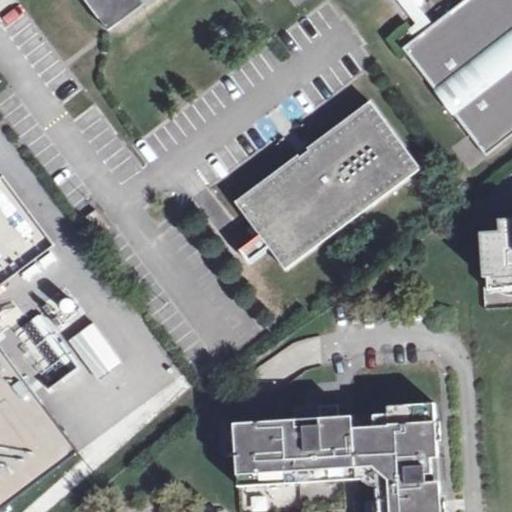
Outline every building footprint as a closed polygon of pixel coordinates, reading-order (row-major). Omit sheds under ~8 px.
[(88,0),(103,19),(101,20),(109,31),(120,23),(119,21),(147,0),(88,0)] [(511,0),(464,0),(417,36),(404,45),(485,153),(511,132),(511,0)] [(237,200),(287,267),(421,167),(370,100),(309,146),(310,149),(305,152),(301,156),(299,153),(237,200)] [(17,273),(54,247),(5,175),(0,177),(0,335),(34,386),(57,370),(22,319),(26,316),(13,298),(28,289),(17,273)] [(99,233),(109,226),(97,210),(87,216),(99,233)] [(489,291),(511,287),(511,218),(500,219),(500,231),(492,231),(481,232),(484,278),(488,277),(489,291)] [(99,381),(124,362),(93,321),(68,340),(99,381)] [(0,511),(78,454),(0,348),(0,511)] [(436,511),(435,497),(429,498),(428,482),(434,482),(433,458),(440,458),(439,441),(436,441),(434,423),(438,423),(436,403),(389,406),(389,414),(374,415),(375,427),(363,428),(354,428),(356,472),(377,471),(378,486),(379,500),(382,500),(382,511),(436,511)] [(249,413),(235,413),(236,423),(266,422),(266,412),(249,413)] [(266,422),(236,423),(239,479),(334,473),(356,472),(354,428),(363,428),(362,416),(266,422)] [(436,441),(439,441),(443,441),(441,423),(438,423),(434,423),(436,441)] [(375,486),(378,486),(377,471),(356,472),(334,473),(335,481),(364,479),(366,482),(368,484),(370,485),(375,486)] [(443,511),(441,481),(434,482),(428,482),(429,498),(435,497),(436,511),(443,511)]
